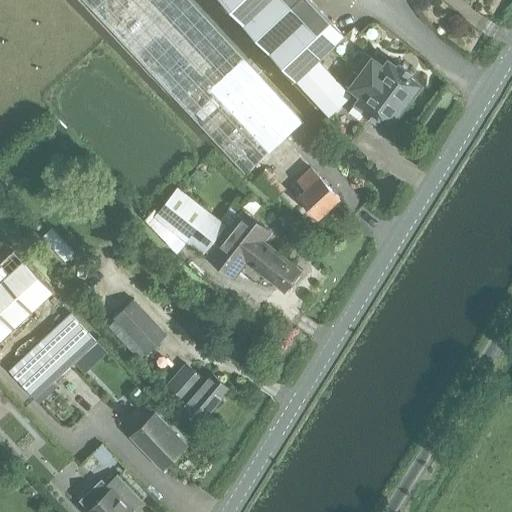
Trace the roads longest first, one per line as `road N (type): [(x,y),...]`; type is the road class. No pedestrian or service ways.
road 1 (tertiary): [(232,511),(511,54)]
road 2 (residential): [(511,306),(384,511)]
